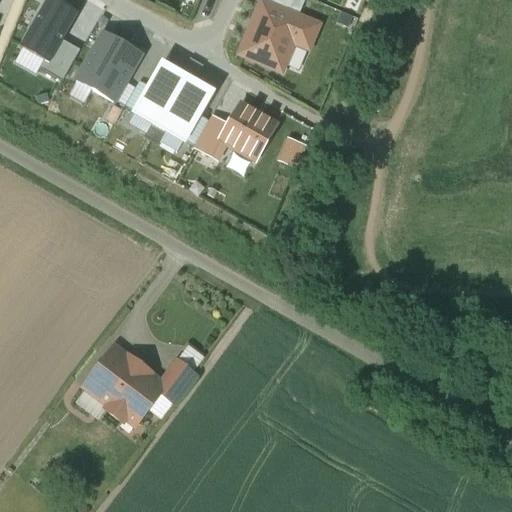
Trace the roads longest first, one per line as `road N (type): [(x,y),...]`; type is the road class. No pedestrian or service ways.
road 1 (residential): [(511,440),(0,151)]
road 2 (residential): [(205,60),(315,122)]
